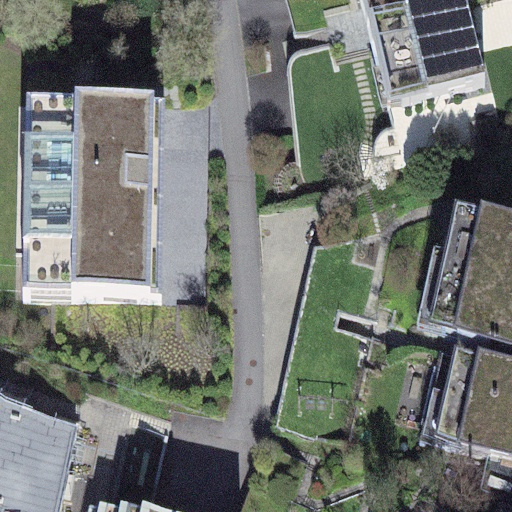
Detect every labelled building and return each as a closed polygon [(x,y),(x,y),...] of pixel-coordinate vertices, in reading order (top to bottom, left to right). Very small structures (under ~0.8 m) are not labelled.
[(463,0),(361,0),(390,117),(487,93),(463,0)] [(117,326),(165,326),(165,226),(195,226),(195,125),(121,125),(121,151),(30,151),(30,207),(69,207),(69,307),(117,308),(117,326)] [(430,340),(511,358),(511,232),(458,220),(430,340)] [(429,448),(511,469),(511,377),(451,362),(429,448)] [(142,511),(156,445),(0,412),(0,511),(142,511)]
